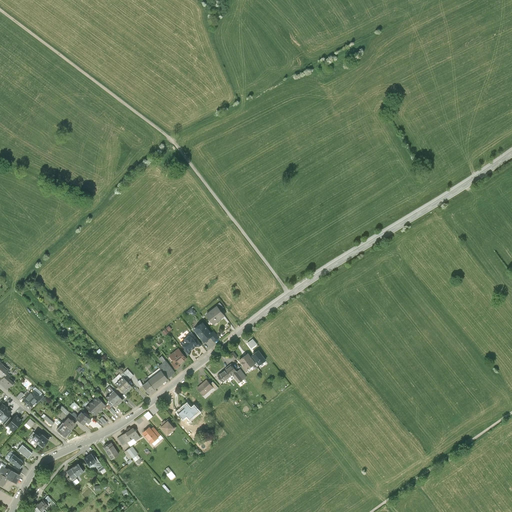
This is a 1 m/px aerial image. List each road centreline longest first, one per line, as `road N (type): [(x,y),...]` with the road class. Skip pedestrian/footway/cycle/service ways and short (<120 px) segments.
road 1 (tertiary): [(511,153),(289,294),(124,421),(71,448)]
road 2 (track): [(0,8),(173,140),(289,294)]
road 3 (track): [(373,511),(511,414)]
